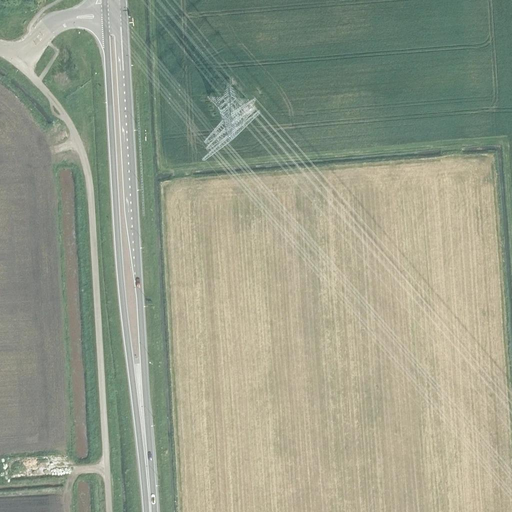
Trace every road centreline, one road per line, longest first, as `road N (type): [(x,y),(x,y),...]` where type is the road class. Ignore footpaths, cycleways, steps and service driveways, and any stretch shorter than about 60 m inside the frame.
road 1 (trunk): [(105,15),(121,291),(140,410)]
road 2 (unclassified): [(108,511),(90,198),(67,118)]
road 3 (trunk): [(140,410),(123,15)]
